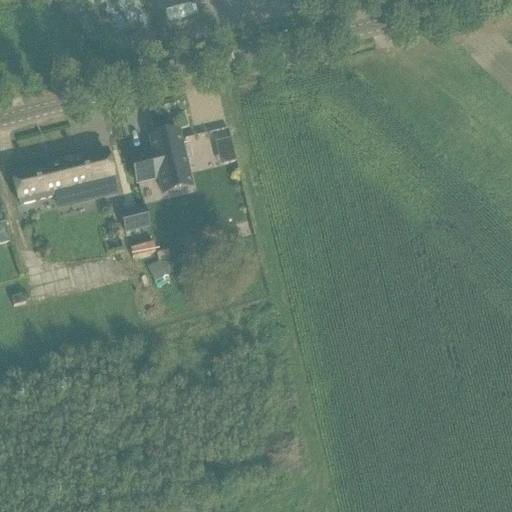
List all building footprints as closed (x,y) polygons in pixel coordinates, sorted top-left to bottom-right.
[(140,156),(130,159),(136,185),(158,180),(162,196),(190,190),(186,170),(190,169),(192,169),(187,146),(181,147),(180,147),(180,146),(179,142),(172,143),(171,144),(171,143),(170,137),(161,139),(149,142),(150,146),(152,154),(140,156)] [(104,153),(11,176),(19,207),(87,190),(90,202),(115,196),(104,153)] [(143,210),(120,216),(125,237),(148,231),(143,210)] [(0,246),(9,244),(4,225),(0,226),(0,246)] [(153,286),(171,277),(166,265),(155,267),(147,271),(153,286)] [(22,301),(21,297),(10,300),(13,308),(25,305),(23,300),(22,301)]
